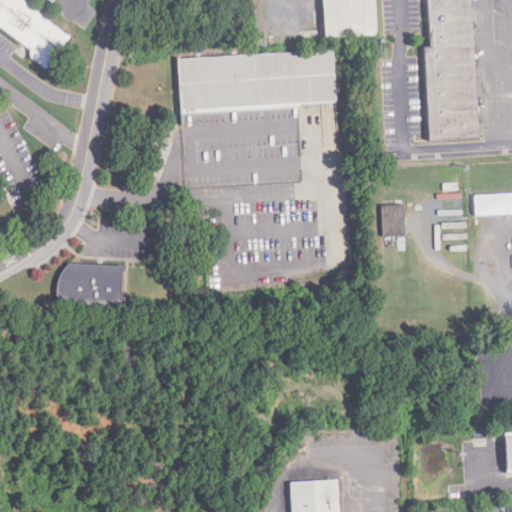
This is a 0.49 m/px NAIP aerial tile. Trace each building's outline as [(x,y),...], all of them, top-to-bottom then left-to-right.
[(0,0),(0,28),(27,49),(28,58),(45,71),(71,37),(22,0),(0,0)] [(317,0),(320,38),(376,36),(374,0),(317,0)] [(425,143),(479,140),(471,0),(424,0),(427,45),(420,46),(425,143)] [(176,59),(179,110),(335,101),(332,50),(176,59)] [(511,192),(472,194),(473,215),(511,213),(511,192)] [(379,205),(380,237),(404,236),(402,203),(379,205)] [(123,265),(122,307),(54,306),(55,288),(59,274),(67,264),(123,265)] [(511,431),(501,432),(503,470),(511,469),(511,431)] [(338,511),(337,480),(289,482),(290,511),(338,511)]
